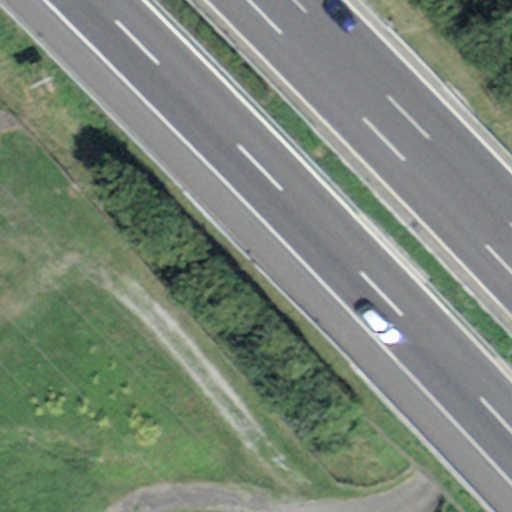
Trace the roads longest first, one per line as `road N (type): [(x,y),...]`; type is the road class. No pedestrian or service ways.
road 1 (motorway): [(87,0),(511,441)]
road 2 (motorway): [(511,260),(269,0)]
road 3 (track): [(422,511),(511,425)]
